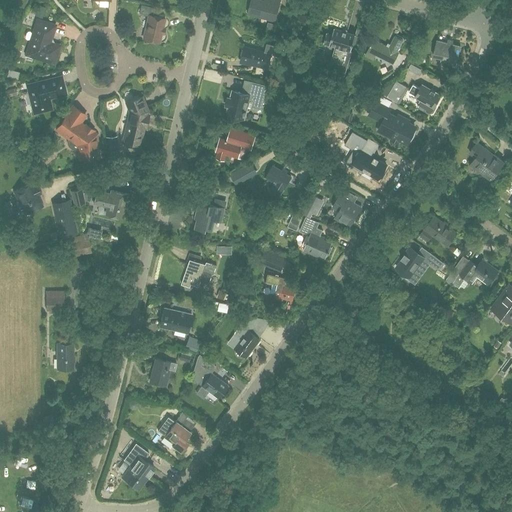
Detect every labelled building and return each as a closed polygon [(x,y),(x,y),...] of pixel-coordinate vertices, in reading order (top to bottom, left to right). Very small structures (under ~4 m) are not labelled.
[(275,20),(281,0),(264,0),(265,1),(261,0),(251,0),(248,13),(275,20)] [(160,42),(166,18),(154,15),(156,8),(142,4),(140,13),(150,15),(144,38),(160,42)] [(54,61),(59,45),(52,43),(50,39),(55,25),(39,20),(30,48),(28,47),(26,54),(33,56),(34,54),(54,61)] [(344,75),(356,33),(335,27),(333,34),(327,32),(325,43),(335,46),(331,62),(336,64),(333,72),(344,75)] [(374,39),(368,50),(376,54),(393,63),(399,52),(397,51),(402,40),(395,36),(391,44),(390,47),(386,46),(374,39)] [(456,61),(460,45),(437,39),(432,55),(456,61)] [(281,57),(284,47),(267,43),(265,52),(244,46),(241,61),(268,68),(271,54),(281,57)] [(35,111),(51,107),(49,96),(66,92),(62,76),(29,84),(35,111)] [(249,99),(262,102),(266,86),(246,81),(243,93),(233,91),(231,99),(228,98),(227,105),(229,106),(227,114),(244,119),(249,99)] [(403,98),(409,88),(403,85),(396,81),(379,91),(393,100),(399,103),(402,98),(403,98)] [(440,95),(422,84),(420,88),(413,84),(409,91),(420,98),(416,104),(424,108),(423,110),(428,114),(432,113),(436,107),(434,106),(440,95)] [(17,95),(16,88),(5,90),(7,96),(9,96),(9,97),(17,95)] [(285,99),(293,101),(295,93),(287,91),(285,99)] [(150,114),(148,113),(148,110),(143,95),(127,101),(131,111),(130,116),(146,120),(148,120),(150,114)] [(383,122),(379,131),(393,138),(394,136),(407,143),(409,139),(411,140),(413,136),(414,135),(415,132),(413,130),(415,126),(408,123),(409,122),(397,116),(397,117),(393,115),(388,114),(390,107),(375,103),(369,114),(380,120),(383,122)] [(97,133),(82,123),(88,114),(73,104),(67,112),(56,128),(69,137),(68,139),(68,140),(68,141),(68,142),(68,143),(69,145),(70,146),(71,146),(72,147),(73,147),(73,148),(75,148),(76,148),(79,148),(80,158),(99,156),(97,133)] [(140,144),(144,128),(146,129),(148,120),(146,120),(130,116),(124,140),(140,144)] [(255,146),(258,136),(256,135),(256,134),(231,126),(226,141),(220,139),(219,141),(217,142),(216,146),(217,150),(218,151),(217,158),(225,160),(225,159),(230,161),(232,154),(238,156),(241,147),(251,150),(252,146),(255,146)] [(353,131),(345,144),(354,149),(360,153),(352,166),(363,172),(365,170),(378,178),(386,164),(372,156),(361,150),(368,140),(367,139),(353,131)] [(109,155),(119,154),(117,138),(107,139),(109,155)] [(491,179),(504,161),(477,142),(470,152),(476,156),(470,164),(491,179)] [(285,186),(291,176),(273,165),(266,175),(275,180),(270,189),(280,195),(285,186)] [(247,179),(241,168),(230,174),(236,185),(247,179)] [(24,214),(43,206),(33,183),(14,191),(24,214)] [(85,205),(81,188),(80,189),(70,191),(74,206),(74,207),(85,205)] [(122,218),(128,194),(112,190),(111,195),(104,193),(97,191),(94,203),(101,205),(101,204),(108,206),(106,214),(122,218)] [(317,215),(319,212),(322,206),(319,205),(322,199),(315,195),(310,192),(306,198),(301,207),(317,215)] [(349,227),(361,207),(340,194),(333,207),(339,211),(335,218),(349,227)] [(78,234),(70,198),(52,202),(59,238),(78,234)] [(221,222),(226,200),(216,198),(214,205),(210,204),(210,207),(201,205),(199,212),(200,212),(199,217),(198,217),(195,228),(206,230),(207,227),(213,229),(215,220),(221,222)] [(298,226),(302,219),(293,215),(289,222),(298,226)] [(427,242),(433,234),(447,245),(456,232),(434,215),(424,228),(419,235),(427,242)] [(329,254),(332,247),(330,247),(332,243),(319,237),(322,230),(304,222),(300,231),(310,235),(303,249),(312,253),(313,251),(326,257),(328,253),(329,254)] [(31,235),(12,239),(14,251),(33,247),(31,235)] [(91,252),(88,239),(65,244),(63,240),(58,241),(62,259),(91,252)] [(408,279),(423,257),(410,247),(405,254),(406,254),(397,267),(399,269),(398,272),(408,279)] [(272,267),(276,256),(266,251),(261,262),(272,267)] [(438,269),(443,262),(432,254),(427,260),(438,269)] [(453,269),(459,273),(468,260),(463,256),(453,269)] [(468,260),(459,273),(452,282),(462,289),(468,281),(472,284),(478,276),(489,283),(499,269),(492,263),(491,264),(482,258),(477,265),(469,259),(468,260)] [(205,264),(190,259),(181,284),(190,287),(191,284),(199,286),(201,281),(209,283),(213,273),(213,274),(216,265),(206,262),(205,264)] [(58,263),(48,269),(54,279),(64,274),(58,263)] [(270,293),(276,294),(276,295),(293,299),(296,286),(285,284),(287,274),(267,270),(265,278),(273,280),(270,293)] [(511,322),(511,286),(509,284),(491,308),(511,322)] [(46,310),(65,310),(64,292),(46,292),(46,310)] [(160,325),(187,332),(192,315),(164,308),(160,325)] [(256,320),(266,327),(272,320),(257,317),(256,320)] [(246,358),(260,339),(248,330),(249,328),(242,322),(235,332),(242,338),(234,348),(246,358)] [(196,352),(201,341),(189,336),(185,347),(196,352)] [(57,369),(73,369),(73,343),(56,343),(57,369)] [(217,398),(227,385),(210,373),(215,366),(204,357),(199,364),(206,370),(197,382),(202,386),(201,386),(217,398)] [(165,385),(170,362),(156,359),(150,382),(165,385)] [(176,421),(171,418),(160,433),(165,436),(164,436),(174,444),(172,446),(181,452),(188,442),(186,440),(191,432),(182,425),(188,417),(182,412),(176,421)] [(138,488),(153,468),(138,456),(123,476),(138,488)] [(38,462),(31,467),(37,475),(44,471),(38,462)]
